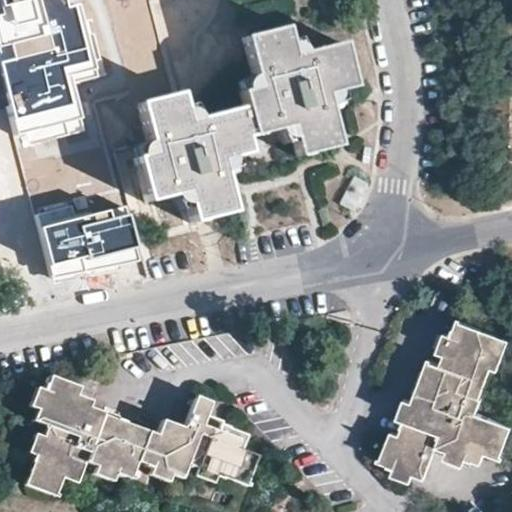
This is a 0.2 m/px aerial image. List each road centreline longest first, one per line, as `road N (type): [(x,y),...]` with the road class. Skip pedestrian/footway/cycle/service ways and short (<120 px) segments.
road 1 (residential): [(392,247),(0,329)]
road 2 (residential): [(390,0),(409,95),(392,247)]
road 3 (residential): [(339,449),(252,370),(139,390)]
road 4 (residential): [(339,449),(392,247)]
road 5 (residential): [(511,226),(392,247)]
